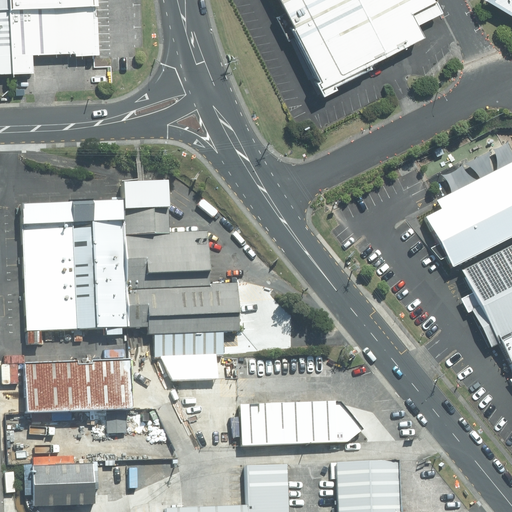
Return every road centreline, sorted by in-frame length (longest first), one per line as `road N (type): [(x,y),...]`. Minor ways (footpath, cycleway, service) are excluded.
road 1 (secondary): [(269,198),(511,506)]
road 2 (unclassified): [(269,198),(463,102),(489,80)]
road 3 (secondary): [(79,124),(204,70)]
road 4 (secondary): [(252,171),(202,141),(132,123)]
